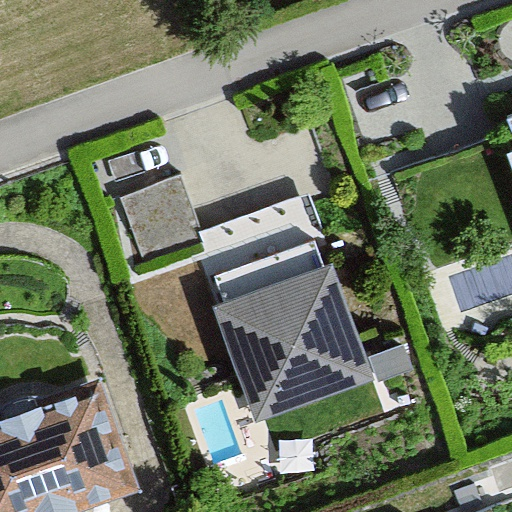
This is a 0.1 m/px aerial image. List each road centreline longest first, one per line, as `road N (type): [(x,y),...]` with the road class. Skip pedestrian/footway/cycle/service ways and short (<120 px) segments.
road 1 (motorway): [(511,342),(31,511)]
road 2 (residential): [(0,149),(416,0)]
